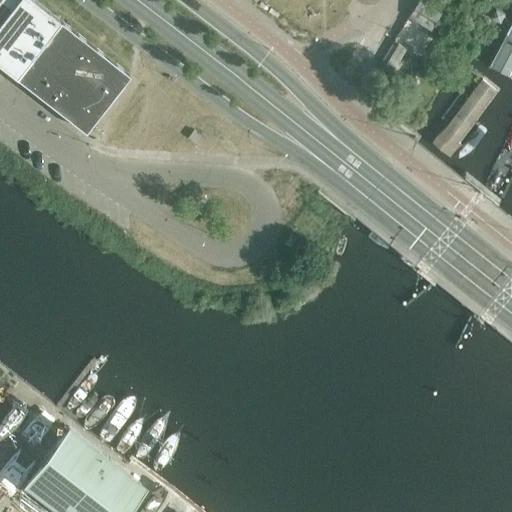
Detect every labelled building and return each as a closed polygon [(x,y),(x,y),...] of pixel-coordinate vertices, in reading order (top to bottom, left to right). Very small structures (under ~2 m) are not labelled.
[(0,0),(0,63),(15,76),(60,19),(35,0),(0,0)] [(49,69),(78,33),(60,19),(15,76),(37,92),(53,72),(49,69)] [(511,77),(511,22),(483,76),(506,89),(511,77)] [(63,80),(91,44),(78,33),(49,69),(53,72),(37,92),(50,103),(66,82),(63,80)] [(68,117),(112,60),(91,44),(63,80),(66,82),(50,103),(68,117)] [(68,117),(85,130),(129,73),(112,60),(68,117)] [(432,160),(450,174),(507,96),(488,83),(432,160)] [(400,254),(436,283),(500,202),(464,173),(400,254)] [(511,265),(475,313),(486,322),(511,289),(511,265)] [(117,511),(141,482),(68,426),(26,480),(67,511),(117,511)]
